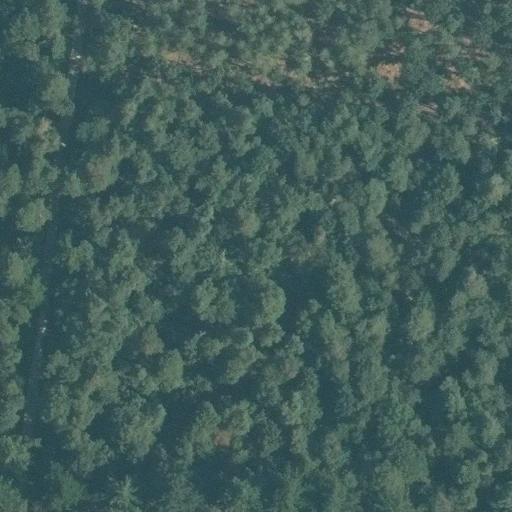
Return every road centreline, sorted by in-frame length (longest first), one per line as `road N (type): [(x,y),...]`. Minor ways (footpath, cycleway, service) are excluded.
road 1 (unknown): [(511,170),(58,152),(22,143),(0,88)]
road 2 (unknown): [(406,511),(400,353),(423,166)]
